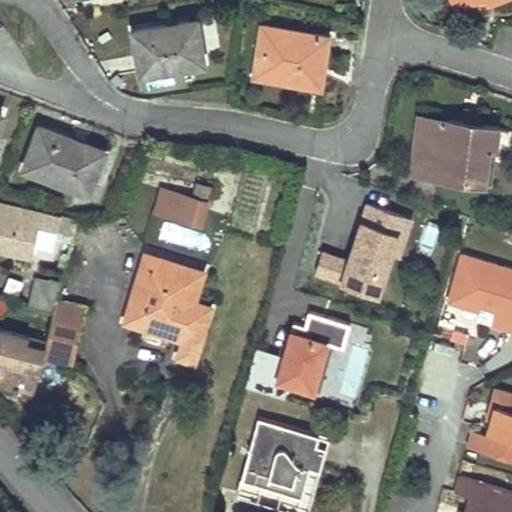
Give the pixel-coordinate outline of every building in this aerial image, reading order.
[(137,50),(137,52),(137,54),(140,53),(144,74),(205,64),(198,19),(143,28),(146,49),(137,50)] [(312,86),(314,71),(316,56),(326,58),(330,36),(262,25),(255,77),(312,86)] [(143,28),(133,30),(137,50),(146,49),(143,28)] [(322,88),(326,58),(316,56),(314,71),(312,86),(322,88)] [(444,134),(441,156),(439,177),(486,184),(491,146),(497,147),(500,126),(419,115),(417,131),(444,134)] [(90,193),(98,172),(106,150),(40,125),(25,168),(90,193)] [(441,156),(444,134),(417,131),(412,173),(439,177),(441,156)] [(497,147),(491,146),(486,184),(492,185),(497,147)] [(198,177),(194,188),(210,192),(213,182),(198,177)] [(210,192),(194,188),(191,197),(207,202),(210,192)] [(207,202),(191,197),(189,196),(183,218),(200,223),(204,213),(207,202)] [(365,197),(348,255),(320,247),(313,273),(386,294),(411,210),(365,197)] [(37,236),(38,231),(40,225),(56,229),(58,230),(61,215),(0,200),(0,246),(33,255),(37,236)] [(37,236),(54,240),(56,229),(40,225),(37,236)] [(141,267),(156,272),(160,257),(146,253),(141,267)] [(492,326),(508,330),(511,315),(511,268),(462,255),(449,303),(467,308),(471,294),(483,297),(481,306),(496,310),(492,326)] [(211,306),(204,304),(196,301),(204,271),(160,257),(156,272),(141,267),(125,321),(183,339),(178,355),(195,360),(211,306)] [(52,279),(38,275),(35,288),(49,292),(52,279)] [(52,277),(52,279),(49,292),(35,288),(30,304),(54,311),(57,298),(62,280),(52,277)] [(295,305),(311,309),(327,314),(332,294),(301,284),(295,305)] [(479,311),(481,306),(483,297),(471,294),(467,308),(479,311)] [(57,298),(54,311),(47,341),(43,355),(72,364),(86,306),(57,298)] [(276,366),(293,371),(309,375),(323,328),(290,319),(276,366)] [(36,384),(43,355),(47,341),(0,328),(0,381),(18,387),(20,379),(36,384)] [(380,397),(387,374),(367,368),(360,392),(380,397)] [(20,379),(18,387),(34,390),(36,384),(20,379)] [(473,429),(468,446),(511,457),(511,391),(496,387),(491,405),(505,409),(501,421),(493,419),(489,433),(473,429)] [(488,417),(493,419),(501,421),(505,409),(491,405),(488,417)] [(307,511),(318,474),(329,436),(259,416),(238,493),(307,511)] [(511,511),(511,489),(459,475),(454,491),(470,495),(466,510),(471,511),(511,511)]
